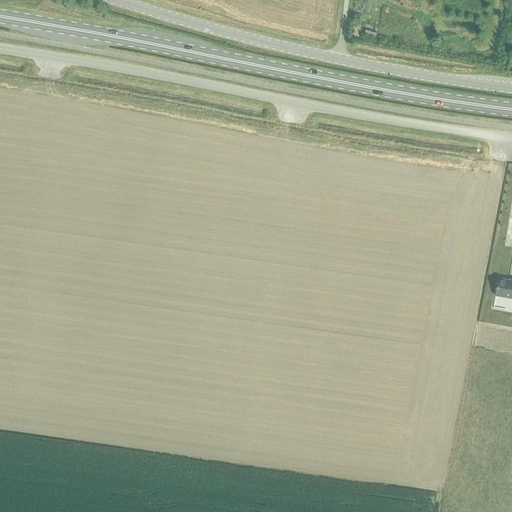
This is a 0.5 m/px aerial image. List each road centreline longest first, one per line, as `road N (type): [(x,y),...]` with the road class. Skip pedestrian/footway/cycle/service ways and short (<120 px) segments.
road 1 (primary): [(511,108),(0,17)]
road 2 (unclassified): [(0,50),(511,138)]
road 3 (tertiary): [(114,0),(338,59),(511,86)]
